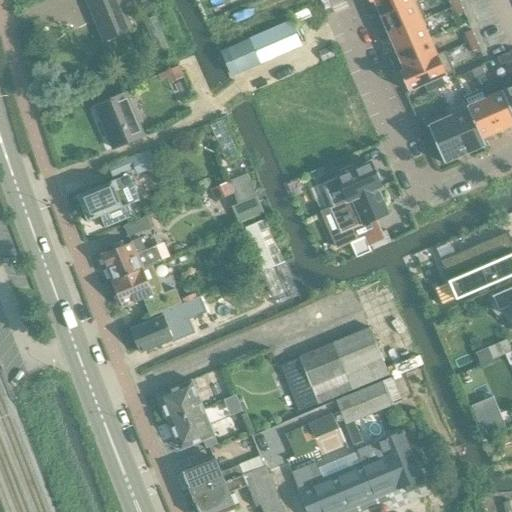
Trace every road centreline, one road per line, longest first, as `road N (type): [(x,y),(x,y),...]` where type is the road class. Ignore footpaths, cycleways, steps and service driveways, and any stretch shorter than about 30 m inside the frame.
road 1 (secondary): [(0,141),(139,511)]
road 2 (residential): [(511,155),(442,183),(412,178),(330,0)]
